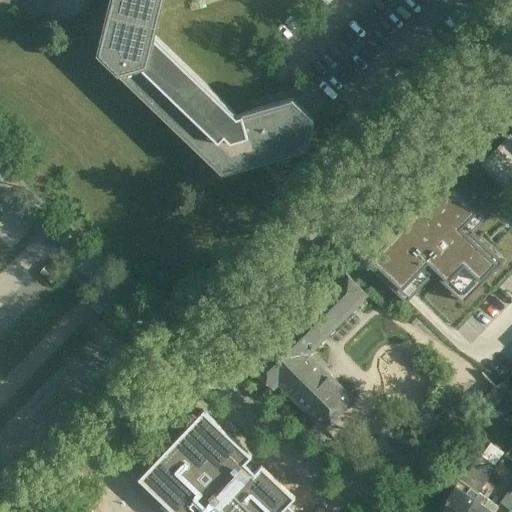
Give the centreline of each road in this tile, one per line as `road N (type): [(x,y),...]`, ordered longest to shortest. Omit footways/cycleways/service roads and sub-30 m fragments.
road 1 (residential): [(183,352),(430,84),(511,12)]
road 2 (residential): [(379,511),(183,352)]
road 3 (residential): [(183,352),(0,180)]
